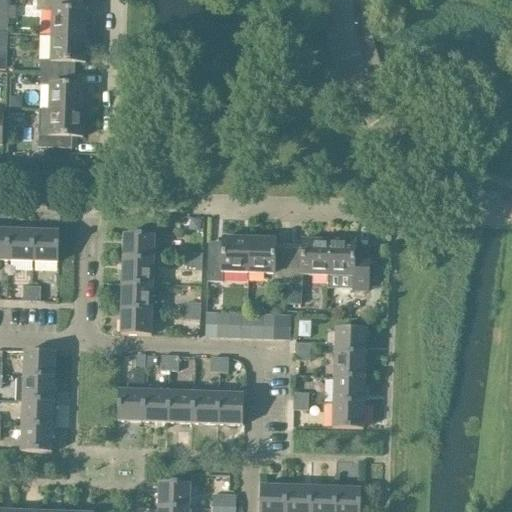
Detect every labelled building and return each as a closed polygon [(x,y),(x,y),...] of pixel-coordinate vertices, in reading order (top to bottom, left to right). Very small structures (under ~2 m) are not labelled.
[(8,0),(0,0),(0,9),(8,10),(8,0)] [(51,37),(86,38),(86,35),(88,35),(88,21),(86,21),(87,12),(76,11),(76,0),(36,0),(36,11),(52,12),(51,37)] [(86,41),(86,38),(51,37),(50,62),(40,62),(40,74),(74,75),(75,64),(85,64),(85,55),(87,55),(87,41),(86,41)] [(74,86),(74,75),(40,74),(40,86),(49,86),(48,112),(83,113),(83,110),(85,110),(86,96),(84,96),(84,86),(74,86)] [(83,115),(83,113),(48,112),(47,136),(38,136),(37,149),(72,150),(72,138),(82,139),(83,129),(84,129),(85,115),(83,115)] [(0,263),(8,263),(8,233),(0,232),(0,263)] [(32,264),(33,233),(8,233),(8,263),(32,264)] [(57,265),(58,234),(33,233),(32,264),(57,265)] [(152,262),(153,237),(124,236),(123,261),(152,262)] [(248,275),(250,240),(222,239),(222,249),(208,249),(207,283),(222,284),(223,274),(248,275)] [(287,286),(289,252),(275,251),(275,241),(250,240),(248,275),(273,276),(273,286),(287,286)] [(327,289),(329,243),(302,242),(302,252),(289,252),(287,286),(302,286),(302,277),(327,277),(327,289)] [(368,293),(369,254),(355,254),(355,243),(329,243),(327,289),(353,291),(353,292),(368,293)] [(187,263),(202,264),(202,255),(187,255),(187,263)] [(152,287),(152,262),(123,261),(123,286),(152,287)] [(201,273),(202,264),(187,263),(186,272),(201,273)] [(151,312),(152,287),(123,286),(122,310),(151,312)] [(31,303),(32,288),(23,288),(22,303),(31,303)] [(32,288),(31,303),(40,304),(40,288),(32,288)] [(185,313),(200,314),(201,305),(185,304),(185,313)] [(151,337),(151,312),(122,310),(121,336),(151,337)] [(200,322),(200,314),(185,313),(185,322),(200,322)] [(217,339),(218,316),(206,316),(206,338),(217,339)] [(229,339),(230,316),(218,316),(217,339),(229,339)] [(240,339),(241,317),(230,316),(229,339),(240,339)] [(252,317),(247,317),(241,317),(240,339),(251,340),(252,317)] [(263,340),(264,317),(252,317),(251,340),(263,340)] [(274,340),(275,318),(264,317),(263,340),(274,340)] [(290,318),(286,318),(275,318),(274,340),(289,341),(290,318)] [(335,354),(365,356),(366,331),(336,329),(335,354)] [(295,353),(310,353),(310,345),(295,345),(295,353)] [(53,380),(54,355),(54,354),(24,353),(23,378),(53,380)] [(310,363),(310,353),(295,353),(294,362),(310,363)] [(364,381),(365,356),(335,354),(334,379),(364,381)] [(145,372),(145,357),(136,356),(135,372),(145,372)] [(169,373),(169,358),(161,357),(160,373),(169,373)] [(178,373),(178,358),(169,358),(169,373),(178,373)] [(219,375),(220,359),(210,359),(210,374),(219,375)] [(228,375),(228,360),(220,359),(219,375),(228,375)] [(52,404),(53,380),(23,378),(23,403),(52,404)] [(363,405),(364,381),(334,379),(334,405),(363,405)] [(142,423),(143,393),(118,392),(118,422),(142,423)] [(167,424),(168,394),(143,393),(142,423),(167,424)] [(192,424),(193,395),(168,394),(167,424),(192,424)] [(293,403),(308,404),(308,395),(293,394),(293,403)] [(216,425),(218,396),(193,395),(192,424),(216,425)] [(242,426),(243,397),(218,396),(216,425),(242,426)] [(52,429),(52,404),(23,403),(22,428),(52,429)] [(308,412),(308,404),(293,403),(292,412),(308,412)] [(362,430),(363,405),(334,405),(333,430),(362,430)] [(51,453),(52,429),(22,428),(21,452),(51,453)] [(158,509),(188,510),(189,485),(159,485),(158,509)] [(284,511),(286,489),(261,488),(259,511),(284,511)] [(309,511),(311,490),(286,489),(284,511),(309,511)] [(335,511),(336,490),(311,490),(309,511),(335,511)] [(360,511),(361,491),(336,490),(335,511),(360,511)] [(223,511),(223,497),(212,497),(212,511),(223,511)] [(234,511),(235,498),(226,497),(223,497),(223,511),(222,511),(234,511)]
